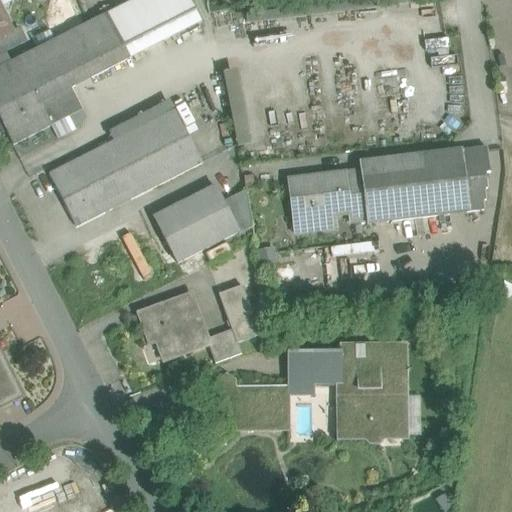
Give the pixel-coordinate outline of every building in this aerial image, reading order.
[(188,0),(138,0),(106,16),(129,60),(200,24),(188,0)] [(0,10),(0,40),(12,34),(0,10)] [(0,70),(0,130),(2,135),(6,133),(13,147),(51,127),(50,126),(40,106),(72,89),(129,60),(106,16),(12,64),(0,70)] [(6,54),(0,56),(0,70),(12,64),(6,54)] [(223,80),(237,148),(248,146),(235,77),(223,80)] [(202,165),(237,148),(223,80),(207,87),(216,136),(193,148),(202,165)] [(72,89),(40,106),(50,126),(82,110),(72,89)] [(175,111),(49,175),(76,229),(202,165),(193,148),(175,111)] [(461,152),(359,164),(361,173),(366,222),(367,226),(484,212),(483,202),(486,202),(484,191),(487,190),(485,175),(490,174),(487,149),(461,152)] [(361,173),(287,182),(292,221),(311,219),(313,232),(337,229),(335,216),(348,215),(349,224),(366,222),(361,173)] [(214,188),(153,219),(177,265),(238,234),(223,204),(214,188)] [(245,193),(223,204),(238,234),(252,227),(245,193)] [(294,235),(313,232),(311,219),(292,221),(294,235)] [(242,288),(219,296),(232,332),(236,345),(237,345),(260,337),(242,288)] [(170,306),(157,311),(156,309),(138,315),(149,346),(156,343),(163,363),(208,347),(209,346),(207,341),(191,296),(169,304),(170,306)] [(232,332),(207,341),(209,346),(208,347),(215,365),(241,356),(237,345),(236,345),(232,332)] [(288,388),(288,396),(312,396),(312,374),(340,374),(340,438),(364,437),(364,442),(369,446),(377,445),(382,442),(382,437),(404,437),(404,345),(340,345),(340,355),(287,355),(288,388)] [(0,410),(23,399),(0,352),(0,410)] [(288,396),(288,388),(220,388),(220,404),(231,404),(231,429),(288,429),(288,396)]
